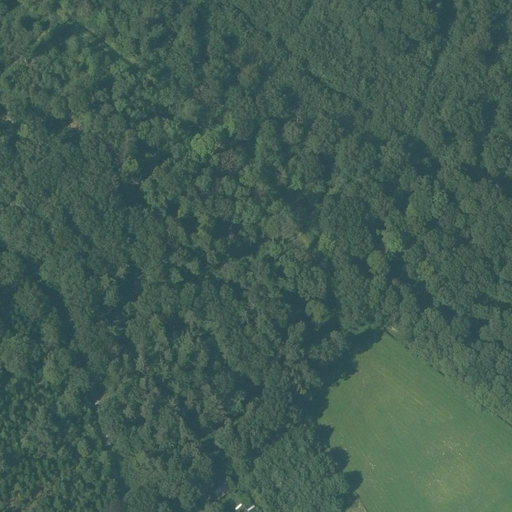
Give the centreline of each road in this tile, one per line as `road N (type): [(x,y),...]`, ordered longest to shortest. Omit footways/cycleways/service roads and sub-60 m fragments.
road 1 (track): [(163,511),(299,393),(374,255),(427,180)]
road 2 (track): [(0,248),(73,328),(124,511)]
road 3 (track): [(427,180),(390,129),(208,0)]
